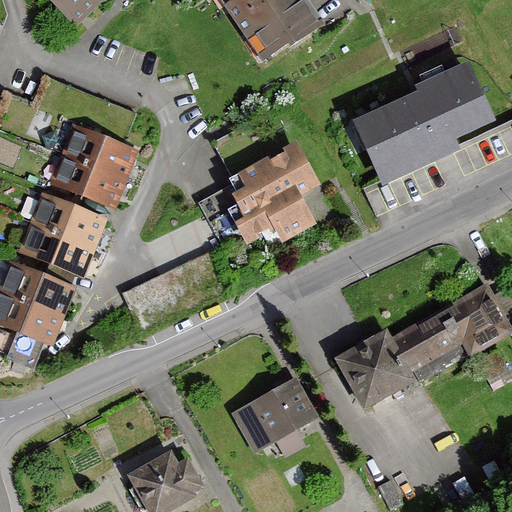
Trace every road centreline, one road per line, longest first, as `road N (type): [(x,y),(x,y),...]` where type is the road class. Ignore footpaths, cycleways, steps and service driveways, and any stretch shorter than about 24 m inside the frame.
road 1 (residential): [(0,428),(511,189)]
road 2 (residential): [(14,37),(153,95),(170,117),(168,148),(93,304)]
